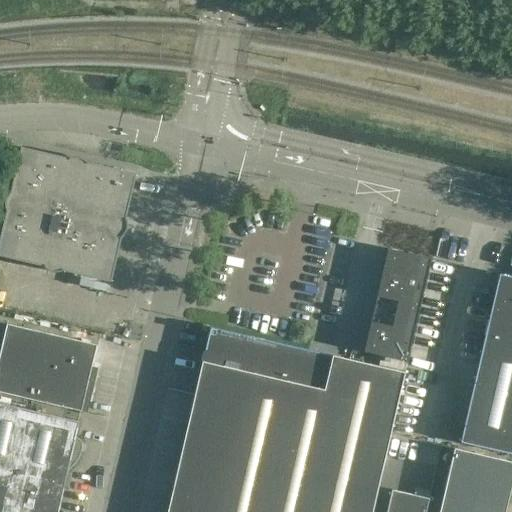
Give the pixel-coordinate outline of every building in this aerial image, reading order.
[(35,151),(21,148),(20,149),(16,169),(15,169),(15,171),(14,176),(12,182),(13,182),(12,183),(11,185),(12,185),(10,194),(8,201),(4,218),(3,220),(4,220),(3,225),(2,225),(2,227),(1,232),(0,234),(1,234),(0,237),(0,256),(10,259),(12,260),(12,259),(17,260),(17,261),(19,261),(22,262),(26,263),(26,262),(31,264),(33,265),(33,264),(38,265),(38,266),(68,273),(69,272),(73,273),(73,274),(75,274),(76,274),(81,275),(80,275),(83,276),(83,275),(88,276),(87,277),(90,277),(95,278),(95,279),(97,279),(110,282),(111,282),(111,281),(114,268),(115,268),(115,266),(116,261),(117,259),(116,259),(117,254),(118,254),(118,252),(118,251),(119,247),(120,245),(120,244),(121,240),(123,231),(124,225),(126,216),(127,211),(127,212),(128,209),(129,204),(129,205),(130,202),(129,202),(130,197),(131,198),(131,195),(132,190),(132,191),(136,174),(119,170),(114,169),(112,168),(112,169),(107,168),(107,167),(105,167),(101,166),(98,165),(93,164),(82,161),(81,162),(75,160),(63,157),(58,156),(56,155),(56,156),(51,155),(51,154),(49,154),(44,153),(42,152),(42,153),(37,151),(35,151)] [(407,362),(431,259),(388,249),(387,250),(389,251),(388,256),(386,255),(386,257),(387,257),(385,269),(383,269),(383,270),(384,271),(382,282),(380,282),(380,284),(381,284),(378,296),(377,295),(377,297),(378,297),(375,309),(374,308),(373,310),(375,310),(372,322),(371,322),(370,323),(372,324),(369,335),(368,335),(367,337),(369,337),(366,349),(365,348),(364,352),(407,362)] [(511,277),(500,275),(499,279),(461,442),(511,454),(511,277)] [(0,392),(81,411),(92,362),(96,345),(0,322),(0,392)] [(372,511),(405,373),(397,371),(397,370),(397,371),(370,365),(370,364),(369,365),(342,358),(341,357),(341,358),(211,328),(205,350),(205,352),(204,351),(203,353),(201,360),(202,362),(204,363),(197,394),(195,394),(195,396),(196,396),(189,427),(188,426),(187,429),(189,429),(182,459),(180,459),(179,462),(181,463),(174,492),(173,492),(172,494),(174,494),(169,511),(372,511)] [(0,511),(57,511),(79,422),(0,403),(0,511)] [(453,455),(445,453),(444,453),(443,453),(442,454),(441,455),(441,456),(440,457),(440,458),(441,459),(441,460),(442,461),(443,461),(443,462),(451,464),(450,469),(451,469),(447,487),(446,487),(439,511),(505,511),(511,484),(511,462),(454,449),(453,455)] [(426,511),(429,499),(392,490),(392,492),(393,492),(390,506),(388,506),(387,511),(426,511)]
